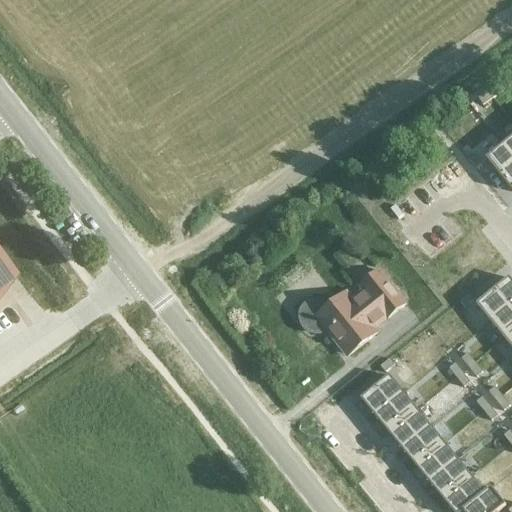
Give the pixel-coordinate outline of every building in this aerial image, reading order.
[(498,87),(488,94),(493,100),(502,93),(498,87)] [(488,94),(478,101),(483,107),(493,100),(488,94)] [(511,139),(503,147),(511,157),(511,139)] [(511,157),(503,147),(486,161),(511,193),(511,157)] [(475,156),(469,161),(476,170),(482,165),(475,156)] [(0,288),(14,277),(0,259),(0,288)] [(287,286),(274,296),(288,314),(297,307),(289,297),(315,276),(309,268),(303,272),(297,264),(280,277),(287,286)] [(318,331),(321,330),(324,329),(330,337),(332,335),(349,357),(377,334),(374,331),(400,310),(406,305),(379,272),(359,287),(363,292),(351,301),(346,294),(326,310),(324,307),(321,306),(318,305),(314,305),(311,305),(308,307),(306,309),(304,312),(302,315),(302,318),(302,322),(304,325),(306,327),(308,329),(311,331),(315,332),(318,331)] [(511,282),(509,279),(476,306),(491,323),(511,305),(511,282)] [(468,295),(459,303),(464,309),(474,302),(468,295)] [(511,305),(491,323),(504,340),(511,333),(511,305)] [(468,355),(461,360),(469,370),(475,365),(468,355)] [(389,360),(380,368),(385,374),(395,366),(389,360)] [(455,365),(449,370),(457,380),(463,375),(455,365)] [(475,365),(469,370),(477,379),(483,374),(475,365)] [(463,375),(457,380),(464,389),(470,384),(463,375)] [(389,378),(360,401),(375,418),(403,395),(389,378)] [(495,389),(489,394),(496,403),(503,398),(495,389)] [(403,395),(375,418),(388,435),(417,412),(403,395)] [(503,398),(496,403),(504,412),(510,407),(503,398)] [(483,399),(476,404),(484,413),(490,408),(483,399)] [(490,408),(484,413),(492,422),(498,417),(490,408)] [(417,412),(388,435),(402,452),(430,428),(417,412)] [(430,428),(402,452),(416,468),(444,445),(430,428)] [(444,445),(416,468),(429,485),(458,462),(444,445)] [(458,462),(429,485),(443,502),(471,479),(458,462)] [(471,479),(443,502),(451,511),(464,511),(485,495),(471,479)] [(485,495),(464,511),(500,511),(505,508),(491,490),(485,495)]
